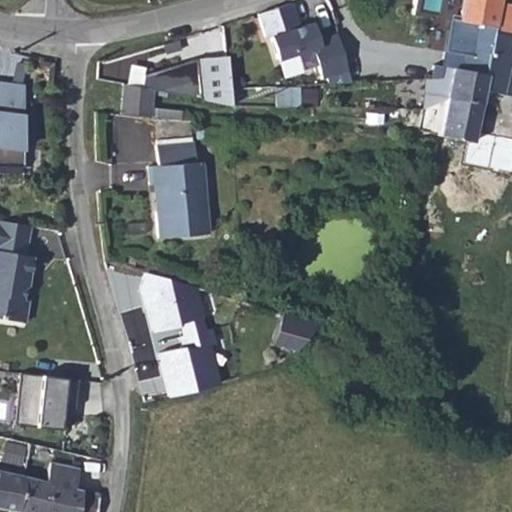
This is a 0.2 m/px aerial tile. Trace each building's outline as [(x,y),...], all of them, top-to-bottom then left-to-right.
[(467,22),(459,67),(483,71),(490,32),(511,36),(511,3),(496,1),(492,0),(460,0),(457,20),(467,22)] [(291,3),(257,13),(264,40),(269,39),(277,64),(311,53),(319,51),(316,39),(311,24),(299,26),(291,3)] [(319,51),(311,53),(321,82),(346,74),(336,32),(316,39),(319,51)] [(423,73),(416,105),(421,105),(445,98),(480,104),(482,90),(502,94),(511,39),(511,36),(490,32),(483,71),(459,67),(439,63),(437,72),(423,73)] [(222,103),(227,103),(225,86),(223,53),(194,57),(139,73),(139,86),(150,89),(222,103)] [(21,82),(0,80),(0,165),(23,165),(21,82)] [(120,83),(118,115),(149,118),(150,89),(120,83)] [(275,87),(276,104),(316,101),(315,84),(275,87)] [(421,130),(473,140),(480,104),(445,98),(442,109),(426,106),(421,130)] [(152,183),(156,236),(204,231),(198,159),(194,159),(190,159),(188,137),(149,141),(151,162),(145,163),(146,184),(152,183)] [(0,165),(0,175),(23,175),(23,165),(0,165)] [(31,225),(0,220),(0,317),(28,322),(31,299),(28,299),(34,256),(27,255),(31,225)] [(142,270),(137,288),(149,337),(179,330),(184,348),(158,354),(170,401),(221,389),(197,288),(142,270)] [(321,325),(282,313),(272,347),(296,354),(321,325)] [(21,374),(16,427),(59,429),(67,378),(21,374)] [(21,462),(26,444),(7,438),(2,457),(21,462)] [(74,511),(80,488),(72,486),(76,467),(47,460),(43,480),(0,469),(0,506),(24,511),(74,511)] [(80,488),(74,511),(92,511),(96,492),(80,488)]
